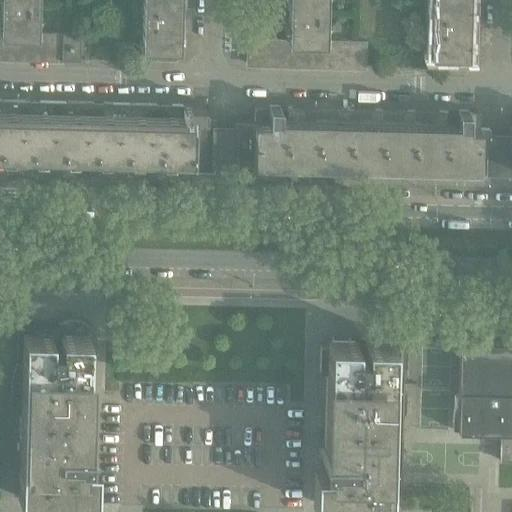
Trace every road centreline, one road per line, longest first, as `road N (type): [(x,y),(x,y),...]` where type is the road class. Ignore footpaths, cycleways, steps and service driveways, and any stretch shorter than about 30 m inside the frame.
road 1 (secondary): [(511,212),(0,200)]
road 2 (secondary): [(0,261),(511,268)]
road 3 (residential): [(500,87),(211,80)]
road 4 (residential): [(211,80),(0,73)]
